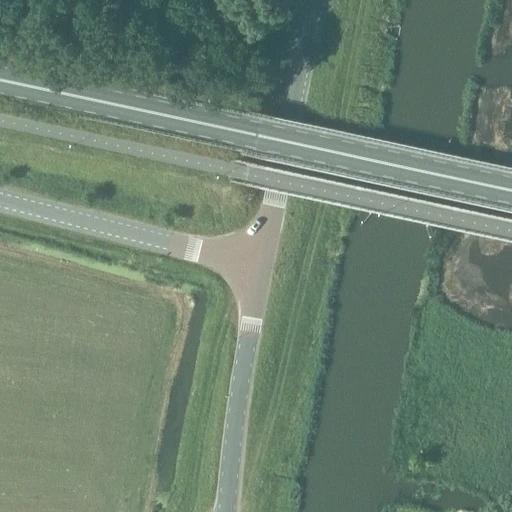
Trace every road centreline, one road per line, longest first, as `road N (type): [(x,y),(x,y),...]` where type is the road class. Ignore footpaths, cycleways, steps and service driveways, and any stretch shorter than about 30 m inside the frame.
road 1 (track): [(366,0),(265,456),(228,504)]
road 2 (primary): [(511,191),(0,81)]
road 3 (unclassified): [(262,270),(321,0)]
road 4 (unclassified): [(262,270),(0,201)]
road 5 (track): [(249,266),(221,334),(183,511)]
road 6 (unclassified): [(227,511),(262,270)]
